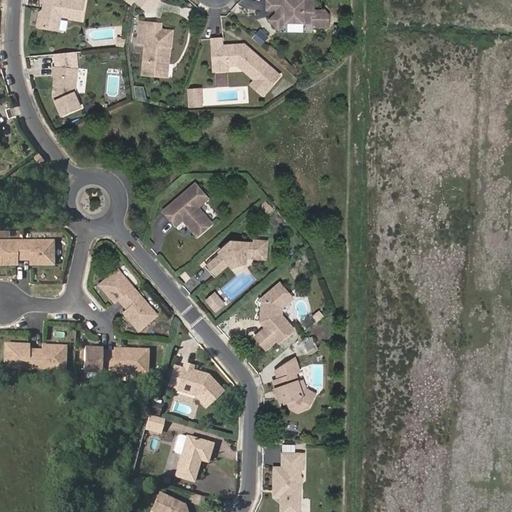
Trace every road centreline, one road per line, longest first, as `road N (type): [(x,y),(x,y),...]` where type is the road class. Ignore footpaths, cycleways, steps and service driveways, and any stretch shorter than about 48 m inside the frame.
road 1 (residential): [(112,225),(244,374),(251,483),(242,511)]
road 2 (residential): [(17,0),(14,50),(26,99),(80,181)]
